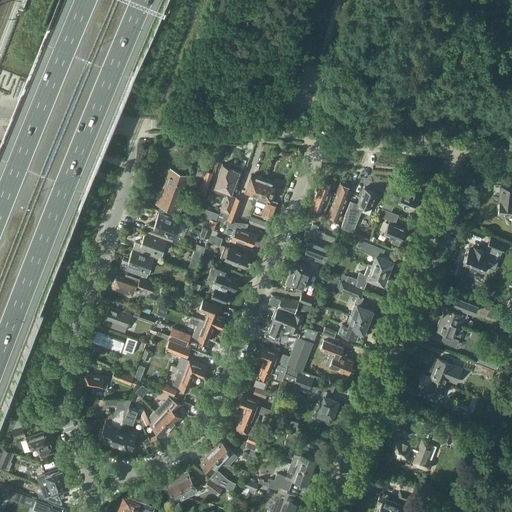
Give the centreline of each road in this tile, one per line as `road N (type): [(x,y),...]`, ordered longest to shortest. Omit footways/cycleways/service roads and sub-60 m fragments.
road 1 (residential): [(135,467),(167,460),(204,432),(319,137)]
road 2 (motorway): [(0,359),(143,0)]
road 3 (residential): [(325,511),(460,150)]
road 4 (residential): [(78,463),(62,404),(76,322),(126,193),(133,124)]
road 5 (motorway): [(88,0),(0,215)]
road 6 (unclassified): [(319,137),(133,124)]
road 7 (unknown): [(368,140),(384,93),(430,29),(438,0)]
road 8 (unclassified): [(460,150),(319,137)]
road 9 (unclassified): [(133,124),(0,113)]
